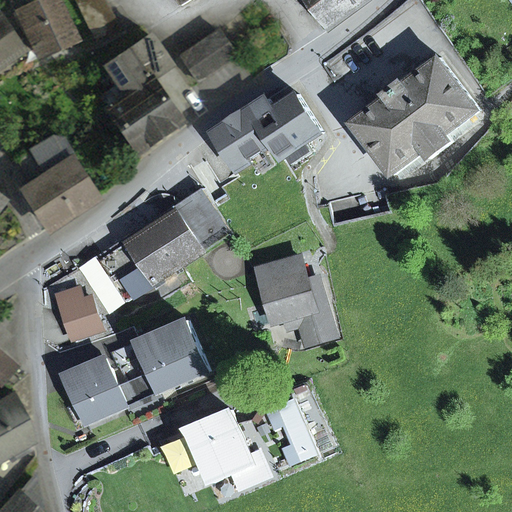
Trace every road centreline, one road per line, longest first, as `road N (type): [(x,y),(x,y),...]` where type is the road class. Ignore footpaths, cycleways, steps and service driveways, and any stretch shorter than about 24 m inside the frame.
road 1 (tertiary): [(388,0),(46,245)]
road 2 (residential): [(18,262),(33,302),(56,511)]
